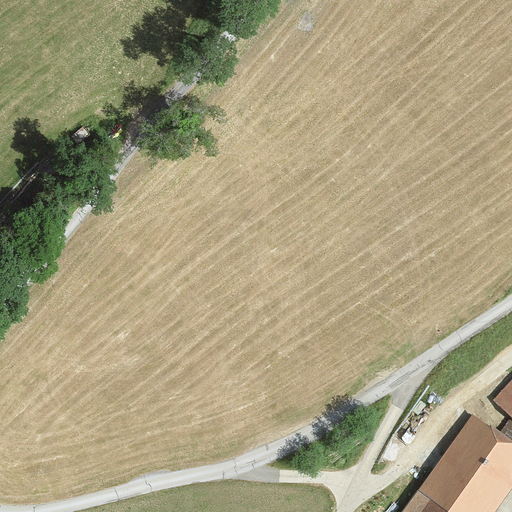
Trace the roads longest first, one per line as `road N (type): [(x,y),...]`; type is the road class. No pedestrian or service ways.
road 1 (unclassified): [(511,305),(292,448),(60,511)]
road 2 (unclassified): [(0,310),(264,0)]
road 3 (track): [(217,473),(352,487),(384,481),(443,408),(511,358)]
road 4 (track): [(340,511),(414,371)]
